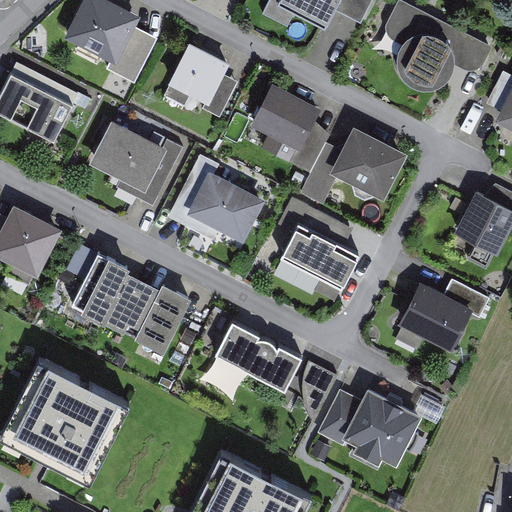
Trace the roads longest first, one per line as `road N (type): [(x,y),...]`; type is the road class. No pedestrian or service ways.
road 1 (residential): [(337,344),(0,169)]
road 2 (residential): [(165,0),(440,146)]
road 3 (residential): [(440,146),(337,344)]
